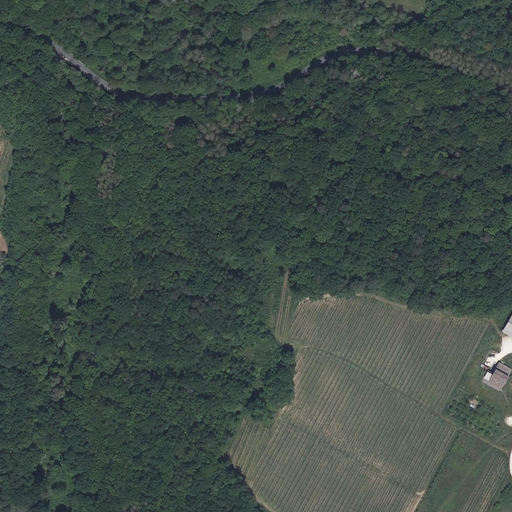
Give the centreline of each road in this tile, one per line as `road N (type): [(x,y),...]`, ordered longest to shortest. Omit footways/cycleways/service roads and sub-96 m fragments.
road 1 (tertiary): [(53,45),(112,88),(151,99),(270,92),(340,52),(364,48),(511,86)]
road 2 (unclassified): [(48,511),(40,421),(47,176),(57,107),(53,45)]
